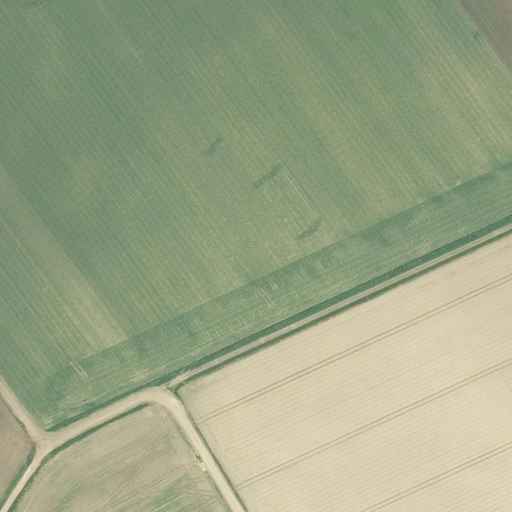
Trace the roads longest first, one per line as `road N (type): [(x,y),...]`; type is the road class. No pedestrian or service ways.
road 1 (track): [(149,395),(511,226)]
road 2 (track): [(237,511),(171,404),(149,395)]
